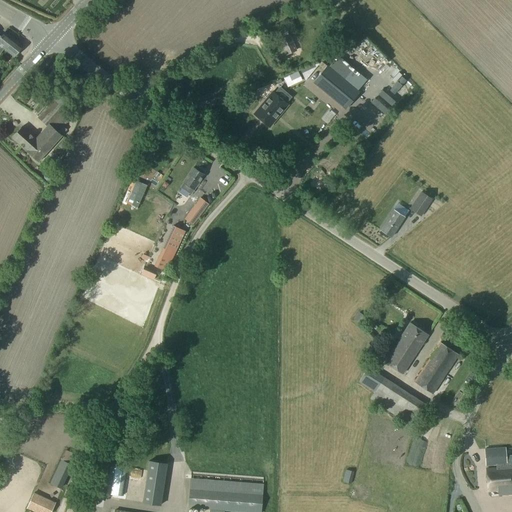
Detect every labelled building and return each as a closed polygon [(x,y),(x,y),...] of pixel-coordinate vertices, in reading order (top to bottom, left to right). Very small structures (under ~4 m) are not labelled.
[(0,53),(3,49),(14,58),(22,47),(4,32),(0,37),(0,53)] [(290,36),(280,41),(287,56),(296,51),(290,36)] [(358,92),(327,67),(314,82),(345,108),(358,92)] [(298,72),(283,79),(287,88),(302,81),(298,72)] [(20,126),(9,137),(35,162),(59,136),(64,130),(60,126),(70,115),(63,109),(70,100),(60,91),(35,117),(45,126),(34,139),(20,126)] [(272,92),(254,114),(269,127),(287,105),(272,92)] [(185,182),(182,187),(192,194),(204,175),(194,168),(185,182)] [(420,192),(409,209),(420,216),(431,199),(420,192)] [(200,198),(190,213),(198,219),(209,204),(200,198)] [(393,210),(380,230),(391,237),(404,217),(393,210)] [(157,263),(155,266),(157,267),(166,271),(168,268),(183,235),(185,231),(174,226),(172,229),(172,230),(157,263)] [(359,312),(353,320),(359,325),(366,317),(359,312)] [(409,322),(383,361),(403,374),(428,335),(409,322)] [(439,341),(413,381),(433,394),(459,354),(439,341)] [(369,369),(365,376),(378,385),(369,399),(398,418),(413,397),(383,377),(383,378),(369,369)] [(413,397),(398,418),(410,426),(424,404),(413,397)] [(485,449),(484,449),(485,466),(495,465),(507,464),(506,457),(506,448),(485,449)] [(67,450),(62,460),(74,466),(79,456),(77,455),(67,450)] [(417,450),(414,456),(424,460),(426,454),(417,450)] [(148,462),(141,504),(160,507),(167,465),(148,462)] [(496,469),(487,469),(487,491),(498,490),(498,495),(511,493),(511,471),(511,469),(511,467),(511,464),(507,464),(495,465),(496,469)] [(115,466),(110,498),(116,499),(117,498),(121,467),(115,466)] [(345,469),(342,482),(352,484),(354,471),(345,469)] [(190,480),(187,508),(210,510),(209,511),(223,511),(224,511),(238,511),(261,511),(263,486),(190,480)] [(34,493),(27,506),(39,511),(51,511),(55,503),(34,493)]
